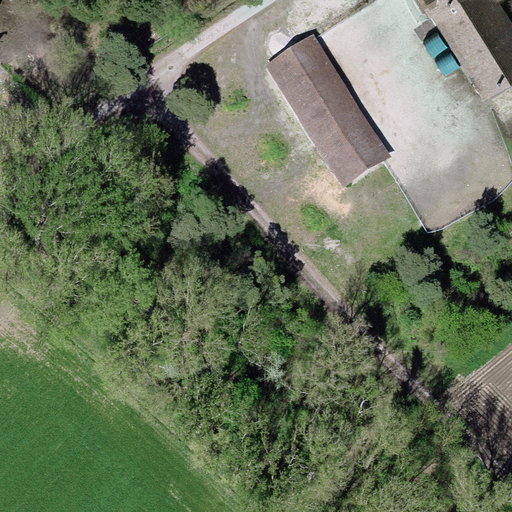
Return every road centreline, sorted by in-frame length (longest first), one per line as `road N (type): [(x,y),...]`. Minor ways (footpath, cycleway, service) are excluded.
road 1 (track): [(511,486),(415,390),(145,83)]
road 2 (track): [(0,209),(145,83),(270,0)]
